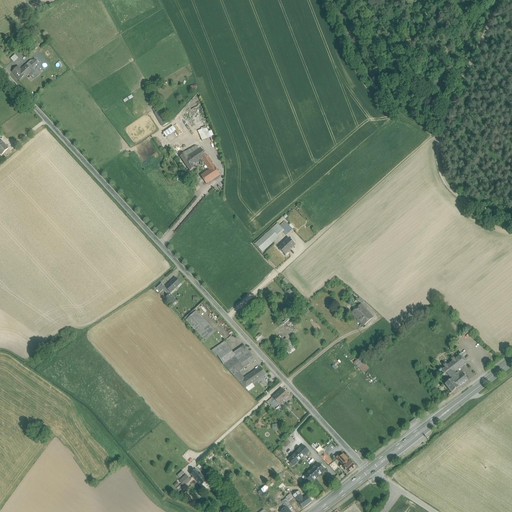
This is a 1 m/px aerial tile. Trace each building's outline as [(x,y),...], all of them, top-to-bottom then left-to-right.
[(34,39),(38,44),(43,40),(39,35),(34,39)] [(30,50),(32,54),(41,48),(38,44),(30,50)] [(34,61),(30,64),(29,63),(21,70),(18,67),(13,73),(20,80),(25,75),(26,77),(30,73),(35,69),(37,64),(34,61)] [(35,69),(30,73),(36,80),(41,75),(35,69)] [(161,110),(155,113),(163,126),(169,122),(161,110)] [(450,113),(446,120),(448,121),(451,122),(455,115),(451,113),(450,113)] [(164,134),(167,138),(177,132),(173,127),(164,134)] [(208,132),(200,136),(202,141),(210,137),(208,132)] [(0,153),(2,155),(9,148),(1,141),(0,142),(0,153)] [(197,146),(185,154),(187,157),(199,149),(197,146)] [(187,157),(193,166),(203,160),(207,157),(206,157),(200,148),(199,149),(187,157)] [(194,168),(193,166),(187,157),(185,154),(180,157),(190,171),(194,168)] [(207,156),(206,157),(207,157),(203,160),(210,170),(214,167),(207,156)] [(214,167),(210,170),(201,176),(206,184),(220,175),(214,167)] [(278,236),(282,232),(282,231),(288,225),(286,222),(280,227),(277,224),(271,229),(255,244),(263,253),(279,238),(278,236)] [(288,225),(282,231),(282,232),(286,236),(292,230),(288,225)] [(278,249),(285,255),(295,245),(289,239),(278,249)] [(163,290),(168,295),(169,294),(181,284),(176,278),(166,288),(163,290)] [(161,293),(163,290),(166,288),(162,284),(157,289),(161,293)] [(166,298),(172,305),(176,301),(169,294),(168,295),(166,298)] [(352,313),(363,326),(373,318),(361,305),(352,313)] [(196,313),(187,321),(204,339),(213,331),(196,313)] [(297,349),(287,338),(280,344),(290,355),(297,349)] [(212,351),(216,356),(217,355),(229,347),(225,342),(212,351)] [(224,365),(235,357),(234,355),(229,347),(217,355),(224,365)] [(245,347),(234,355),(235,357),(238,360),(250,352),(245,347)] [(250,352),(238,360),(238,361),(242,366),(244,369),(255,361),(250,352)] [(441,372),(442,373),(442,374),(442,375),(442,376),(443,376),(443,377),(444,376),(445,376),(449,381),(444,385),(451,393),(456,389),(457,390),(457,391),(459,389),(458,387),(468,380),(465,377),(465,376),(464,376),(463,374),(465,373),(462,369),(462,370),(460,368),(466,363),(461,356),(462,355),(461,354),(461,353),(460,353),(459,354),(458,354),(458,355),(459,356),(454,359),(453,358),(452,358),(451,358),(451,360),(452,361),(446,365),(445,364),(444,364),(443,365),(443,366),(444,367),(441,369),(440,369),(439,369),(438,370),(438,371),(439,372),(440,372),(441,372)] [(224,365),(232,373),(237,369),(242,366),(238,361),(238,360),(235,357),(224,365)] [(354,362),(364,373),(370,368),(359,357),(354,362)] [(240,382),(246,389),(257,381),(263,376),(265,375),(260,368),(244,379),(240,382)] [(237,369),(232,373),(240,382),(244,379),(239,372),(237,369)] [(276,395),(271,399),(275,404),(280,400),(282,404),(292,395),(287,389),(277,397),(276,395)] [(296,453),(301,459),(309,452),(304,446),(296,453)] [(324,453),(321,451),(318,454),(328,465),(332,462),(327,457),(328,457),(324,453)] [(288,460),(291,463),(289,465),(292,467),(293,466),(301,459),(296,453),(288,460)] [(344,467),(341,469),(347,475),(355,467),(350,461),(349,462),(343,455),(340,457),(338,456),(336,458),(344,467)] [(318,464),(311,470),(318,477),(325,471),(318,464)] [(195,470),(190,474),(200,486),(206,481),(200,474),(199,475),(195,470)] [(311,470),(304,477),(311,484),(318,477),(311,470)] [(186,475),(179,481),(184,486),(191,480),(186,475)] [(298,491),(293,495),(298,502),(303,498),(298,491)] [(298,502),(303,509),(312,502),(307,496),(303,498),(298,502)]
